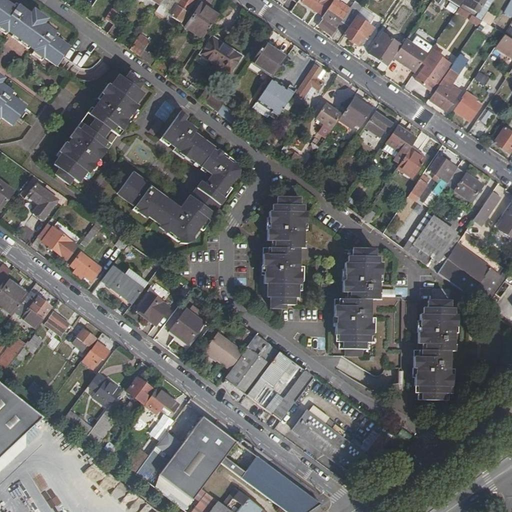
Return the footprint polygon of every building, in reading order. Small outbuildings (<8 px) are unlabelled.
[(0,0),(0,25),(7,31),(8,29),(10,27),(15,30),(19,25),(27,31),(35,37),(31,42),(36,46),(34,49),(34,50),(44,57),(45,56),(55,64),(69,45),(57,36),(53,33),(56,30),(44,22),(47,18),(33,7),(30,12),(18,3),(15,6),(12,4),(5,0),(0,0)] [(165,0),(162,6),(168,10),(174,0),(165,0)] [(181,0),(173,13),(182,19),(195,0),(181,0)] [(304,0),(304,1),(325,16),(335,0),(304,0)] [(352,7),(340,0),(335,0),(325,16),(323,18),(325,19),(321,26),(334,34),(342,21),(351,27),(358,16),(364,7),(365,6),(356,0),(352,7)] [(494,0),(465,0),(462,6),(461,7),(484,20),(494,0)] [(204,2),(188,25),(205,37),(221,14),(204,2)] [(114,6),(106,16),(115,22),(122,12),(114,6)] [(364,7),(358,16),(371,24),(376,16),(364,7)] [(462,8),(459,12),(471,20),(474,15),(462,8)] [(474,15),(471,20),(480,26),(483,21),(474,15)] [(358,16),(351,27),(345,35),(361,46),(367,37),(369,38),(376,27),(371,24),(358,16)] [(15,30),(13,33),(21,39),(27,31),(19,25),(15,30)] [(478,31),(490,34),(491,28),(479,26),(478,31)] [(35,37),(27,31),(21,39),(29,45),(31,42),(35,37)] [(152,40),(142,33),(131,48),(141,55),(152,40)] [(386,33),(372,53),(384,62),(390,66),(394,60),(404,46),(386,33)] [(506,34),(499,45),(511,52),(511,37),(506,34)] [(214,36),(203,52),(220,63),(230,47),(214,36)] [(277,44),(269,38),(254,60),(275,75),(289,55),(275,46),(277,44)] [(408,39),(404,46),(394,60),(416,74),(424,62),(429,54),(408,39)] [(427,64),(417,79),(435,92),(453,66),(440,56),(443,52),(435,46),(429,54),(424,62),(427,64)] [(242,55),(230,47),(220,63),(231,71),(242,55)] [(159,56),(154,64),(165,72),(171,64),(159,56)] [(67,59),(61,69),(72,76),(78,67),(67,59)] [(467,65),(459,60),(450,73),(457,79),(467,65)] [(390,66),(384,62),(380,67),(387,71),(390,66)] [(320,88),(326,80),(324,78),(319,74),(324,68),(317,64),(301,87),(300,88),(293,97),(305,106),(306,99),(303,97),(306,93),(307,92),(313,84),(320,88)] [(328,71),(324,68),(319,74),(324,78),(328,71)] [(104,93),(100,98),(94,107),(90,113),(95,117),(109,127),(112,129),(116,124),(122,129),(129,120),(126,118),(130,113),(132,114),(136,108),(139,104),(136,101),(144,91),(138,86),(143,80),(130,71),(126,77),(120,73),(113,84),(109,81),(101,91),(104,93)] [(457,79),(450,73),(442,85),(450,90),(453,85),(457,79)] [(477,73),(474,82),(486,86),(488,76),(477,73)] [(265,90),(258,99),(273,109),(269,114),(277,119),(297,90),(291,86),(290,88),(273,78),(265,90)] [(0,115),(13,124),(27,106),(13,97),(11,95),(13,91),(3,84),(0,82),(0,115)] [(458,96),(461,90),(453,85),(450,90),(442,85),(431,100),(448,112),(459,97),(458,96)] [(468,89),(466,93),(476,100),(479,96),(468,89)] [(206,91),(201,98),(219,111),(224,104),(225,102),(215,95),(214,97),(206,91)] [(463,97),(464,98),(474,104),(475,102),(476,100),(466,93),(463,97)] [(345,111),(343,114),(339,119),(354,130),(358,124),(360,126),(372,109),(355,97),(346,111),(345,111)] [(477,114),(482,107),(475,102),(474,104),(464,98),(456,111),(473,121),(477,114)] [(164,100),(155,114),(167,122),(176,108),(164,100)] [(327,102),(317,117),(333,128),(339,119),(343,114),(327,102)] [(219,111),(230,120),(235,112),(224,104),(219,111)] [(132,114),(130,113),(126,118),(129,120),(130,121),(138,109),(136,108),(132,114)] [(162,134),(169,139),(174,144),(176,141),(171,138),(180,127),(178,125),(183,119),(187,113),(181,109),(162,134)] [(486,126),(493,114),(486,110),(479,122),(486,126)] [(235,112),(230,120),(240,126),(245,119),(235,112)] [(386,130),(389,132),(394,124),(377,112),(366,127),(372,131),(377,124),(378,125),(374,131),(381,136),(386,130)] [(95,117),(88,126),(102,137),(109,127),(95,117)] [(189,157),(190,155),(209,170),(212,172),(205,181),(202,179),(197,186),(220,203),(225,196),(222,193),(229,184),(235,175),(239,173),(240,167),(236,161),(232,163),(212,148),(214,146),(193,131),(196,128),(183,119),(178,125),(180,127),(171,138),(176,141),(174,144),(181,149),(180,150),(189,157)] [(84,123),(80,120),(69,134),(73,137),(84,123)] [(87,169),(90,171),(93,167),(95,164),(94,163),(98,157),(100,158),(107,148),(103,145),(106,140),(102,137),(88,126),(84,123),(73,137),(69,143),(67,141),(60,150),(63,152),(60,156),(55,163),(60,168),(56,174),(69,183),(73,177),(79,181),(87,169)] [(122,129),(116,124),(112,129),(119,134),(122,129)] [(399,127),(389,141),(402,150),(398,156),(403,160),(412,148),(418,139),(399,127)] [(511,130),(506,127),(496,142),(508,150),(510,147),(511,147),(511,130)] [(427,158),(412,148),(403,160),(398,168),(414,178),(427,158)] [(290,162),(297,166),(303,157),(292,149),(287,156),(292,159),(290,162)] [(440,182),(437,186),(443,190),(451,179),(459,167),(449,161),(445,158),(440,154),(430,169),(438,175),(435,179),(440,182)] [(100,158),(98,157),(94,163),(95,164),(93,167),(95,168),(102,160),(100,158)] [(473,201),(484,185),(459,167),(451,179),(460,185),(456,190),(473,201)] [(212,172),(209,170),(202,179),(205,181),(212,172)] [(194,237),(192,234),(199,225),(207,215),(205,214),(209,207),(191,193),(181,207),(176,214),(171,210),(176,203),(163,193),(161,195),(156,191),(157,189),(150,184),(151,183),(147,181),(140,191),(132,185),(140,175),(136,171),(120,193),(136,205),(139,208),(138,210),(146,215),(147,214),(160,224),(159,225),(167,231),(169,229),(181,238),(183,241),(188,241),(194,237)] [(431,179),(424,174),(410,195),(417,200),(425,188),(428,190),(430,186),(431,184),(429,182),(431,179)] [(147,181),(140,175),(132,185),(140,191),(147,181)] [(0,180),(0,207),(1,208),(14,191),(0,180)] [(28,194),(40,204),(34,211),(44,219),(60,198),(37,182),(28,194)] [(231,187),(229,184),(222,193),(225,196),(231,187)] [(197,186),(191,193),(209,207),(205,214),(207,215),(209,217),(214,210),(220,203),(197,186)] [(502,197),(493,191),(477,214),(486,221),(502,197)] [(410,195),(407,198),(415,203),(417,200),(410,195)] [(270,220),(271,220),(271,227),(268,227),(267,237),(281,238),(281,235),(291,235),(291,233),(294,234),(294,235),(300,236),(300,225),(303,225),(304,221),(307,221),(308,209),(304,209),(304,203),(301,203),(277,202),(273,202),(273,208),(270,208),(270,215),(270,220)] [(181,207),(176,203),(171,210),(176,214),(181,207)] [(367,216),(372,219),(377,211),(372,208),(367,216)] [(428,212),(409,239),(404,247),(424,261),(431,266),(434,268),(438,271),(452,251),(447,247),(458,232),(450,227),(428,212)] [(209,217),(207,215),(199,225),(202,228),(210,218),(209,217)] [(54,227),(48,223),(38,237),(44,241),(54,227)] [(54,227),(44,241),(69,259),(80,246),(54,227)] [(391,236),(404,246),(404,247),(409,239),(398,232),(396,235),(393,233),(391,236)] [(463,235),(458,232),(447,247),(452,251),(457,242),(463,235)] [(281,238),(267,237),(267,245),(301,245),(303,245),(304,236),(300,236),(294,235),(294,234),(291,233),(291,235),(281,235),(281,238)] [(93,237),(89,234),(82,243),(87,246),(93,237)] [(452,251),(438,271),(485,305),(505,277),(457,242),(452,251)] [(267,245),(263,245),(263,252),(276,252),(276,254),(287,254),(287,256),(291,256),(291,254),(296,255),(301,255),(301,245),(267,245)] [(345,269),(345,272),(347,272),(347,278),(342,278),(342,289),(356,290),(356,286),(366,286),(366,285),(370,285),(370,286),(375,287),(375,278),(379,278),(379,272),(382,272),(382,260),(379,260),(379,254),(375,255),(375,248),(369,248),(368,245),(361,245),(361,247),(353,247),(353,253),(349,253),(349,260),(345,260),(345,269)] [(271,294),(271,305),(283,306),(286,306),(286,302),(295,302),(295,296),(298,295),(299,282),(303,282),(304,274),(304,270),(301,270),(301,264),(296,263),(296,255),(291,254),(291,256),(287,256),(287,254),(276,254),(276,252),(263,252),(262,263),(267,263),(266,269),(265,270),(265,272),(264,280),(269,281),(269,294),(271,294)] [(84,274),(93,281),(102,268),(82,253),(72,266),(78,270),(76,273),(81,277),(84,274)] [(0,284),(11,270),(4,264),(0,269),(0,284)] [(114,265),(102,280),(133,303),(149,282),(130,268),(125,273),(114,265)] [(29,294),(7,278),(0,287),(0,303),(14,314),(17,310),(29,294)] [(356,290),(342,289),(342,297),(357,297),(371,298),(379,297),(378,287),(375,287),(370,286),(370,285),(366,285),(366,286),(356,286),(356,290)] [(29,294),(17,310),(39,327),(45,319),(44,317),(52,306),(32,291),(29,294)] [(171,306),(152,291),(139,308),(151,318),(151,319),(158,324),(171,306)] [(342,297),(334,297),(334,304),(348,304),(348,306),(358,306),(358,309),(361,308),(362,307),(367,307),(367,315),(372,315),(371,307),(371,298),(357,297),(342,297)] [(420,321),(420,325),(422,325),(421,331),(417,331),(417,343),(432,344),(432,340),(442,340),(442,338),(445,338),(445,340),(451,341),(451,332),(455,332),(455,326),(458,326),(459,313),(456,313),(456,308),(451,308),(451,301),(429,300),(429,307),(423,307),(423,313),(421,313),(420,321)] [(340,347),(342,347),(342,353),(342,357),(350,357),(357,358),(358,354),(366,354),(366,347),(369,347),(369,334),(374,334),(374,326),(374,323),(372,322),(372,315),(367,315),(367,307),(362,307),(361,308),(358,309),(358,306),(348,306),(348,304),(334,304),(334,316),(337,316),(337,321),(336,321),(336,325),(336,333),(340,333),(340,347)] [(206,322),(188,308),(172,330),(190,344),(206,322)] [(54,312),(46,323),(61,335),(70,323),(54,312)] [(97,338),(83,328),(73,341),(85,350),(88,345),(90,346),(97,338)] [(0,340),(8,344),(11,335),(0,330),(0,340)] [(41,330),(31,342),(38,347),(47,334),(41,330)] [(219,332),(207,349),(232,367),(244,350),(219,332)] [(258,335),(226,378),(247,394),(274,359),(280,351),(258,335)] [(432,344),(417,343),(417,349),(453,351),(454,351),(454,341),(451,341),(445,340),(445,338),(442,338),(442,340),(432,340),(432,344)] [(8,353),(7,356),(13,361),(24,347),(15,340),(6,351),(8,353)] [(92,350),(91,349),(83,360),(94,368),(102,358),(104,359),(111,351),(99,342),(92,350)] [(417,349),(415,349),(414,356),(427,357),(427,359),(438,359),(438,361),(441,361),(442,359),(447,360),(446,368),(452,368),(453,351),(417,349)] [(275,359),(274,359),(247,394),(282,419),(296,400),(314,376),(314,375),(281,351),(275,359)] [(449,386),(453,386),(454,379),(454,376),(451,376),(452,368),(446,368),(447,360),(442,359),(441,361),(438,361),(438,359),(427,359),(427,357),(414,356),(413,369),(417,369),(416,374),(415,374),(415,377),(415,385),(419,385),(419,399),(421,400),(421,409),(436,410),(436,407),(445,408),(446,398),(448,398),(449,386)] [(89,385),(97,391),(107,378),(99,372),(89,385)] [(155,389),(139,376),(128,390),(144,403),(155,389)] [(122,389),(107,378),(97,391),(95,394),(93,396),(108,407),(115,399),(122,389)] [(0,455),(41,417),(0,384),(0,455)] [(179,404),(157,388),(128,427),(140,435),(159,410),(168,416),(173,411),(173,412),(179,404)] [(53,396),(48,392),(44,397),(50,401),(53,396)] [(108,407),(98,421),(89,433),(101,442),(116,422),(112,419),(122,405),(115,399),(108,407)] [(66,416),(87,432),(89,433),(98,421),(91,414),(85,421),(70,410),(66,416)] [(349,469),(358,458),(364,462),(372,456),(310,410),(295,430),(349,469)] [(238,441),(204,416),(153,483),(159,488),(186,509),(202,489),(203,488),(222,462),(226,457),(238,441)] [(375,455),(387,440),(379,433),(366,449),(375,455)] [(150,454),(142,449),(129,465),(137,471),(150,454)] [(242,477),(288,511),(308,511),(321,503),(287,477),(258,456),(246,472),(242,477)] [(226,457),(222,462),(242,477),(246,472),(226,457)] [(238,486),(224,504),(235,511),(270,511),(249,496),(250,494),(238,486)] [(153,511),(139,499),(130,509),(133,511),(153,511)] [(219,500),(210,511),(235,511),(224,504),(219,500)]
